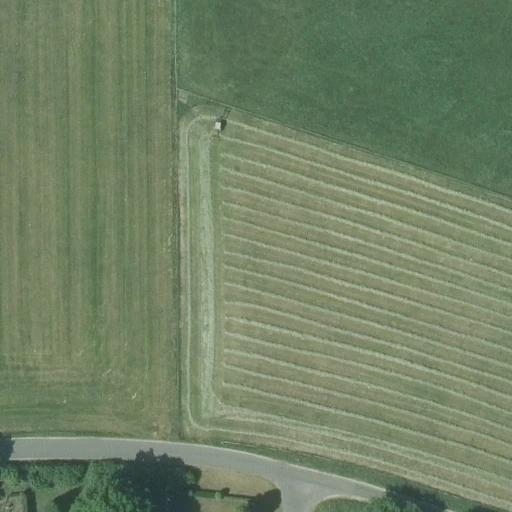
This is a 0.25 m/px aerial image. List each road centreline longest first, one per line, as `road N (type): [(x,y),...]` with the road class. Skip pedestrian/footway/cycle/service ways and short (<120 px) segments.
road 1 (residential): [(0,460),(89,454),(211,462),(303,481)]
road 2 (residential): [(303,481),(426,511)]
